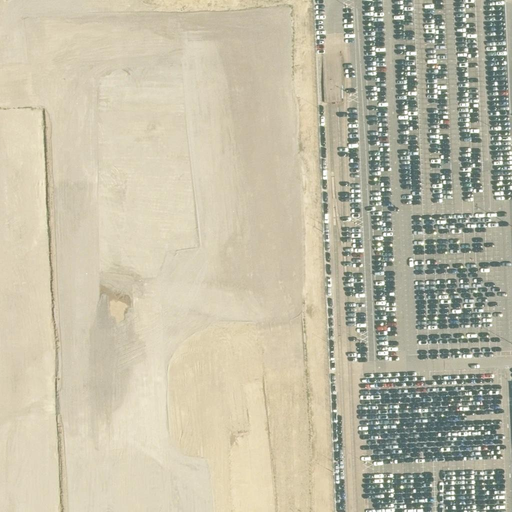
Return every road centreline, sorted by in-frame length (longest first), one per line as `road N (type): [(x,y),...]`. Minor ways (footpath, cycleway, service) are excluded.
road 1 (unknown): [(196,153),(314,150),(316,364)]
road 2 (unknown): [(120,156),(121,48),(145,34),(169,47),(168,99),(145,155)]
road 3 (unknown): [(25,381),(19,158)]
road 4 (unknown): [(196,153),(208,368)]
road 5 (unknown): [(316,364),(340,369),(346,511)]
road 6 (unknown): [(316,364),(323,511)]
road 7 (unknown): [(459,365),(464,511)]
road 8 (unknown): [(394,367),(399,511)]
road 9 (unknown): [(208,368),(214,511)]
road 10 (unknown): [(32,511),(25,381)]
